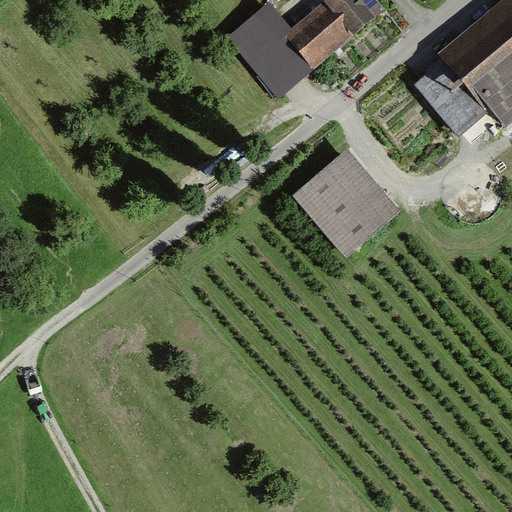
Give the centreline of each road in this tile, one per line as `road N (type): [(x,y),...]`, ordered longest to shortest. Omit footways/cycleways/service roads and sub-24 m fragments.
road 1 (track): [(37,350),(475,0)]
road 2 (track): [(381,511),(156,252)]
road 3 (track): [(511,153),(464,162),(428,190),(415,190),(346,109)]
road 4 (track): [(105,511),(48,413),(37,350)]
